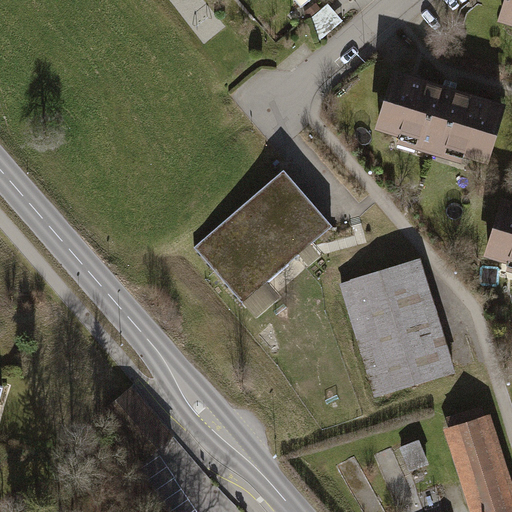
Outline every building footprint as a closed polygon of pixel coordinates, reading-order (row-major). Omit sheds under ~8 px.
[(293,0),(301,8),(310,0),(293,0)] [(511,0),(504,0),(497,25),(511,29),(511,0)] [(337,13),(329,3),(311,18),(319,42),(344,20),(337,13)] [(506,108),(392,74),(374,133),(398,140),(396,147),(462,167),(464,160),(488,168),(506,108)] [(283,172),(194,249),(241,304),(331,227),(283,172)] [(511,203),(502,201),(484,260),(507,267),(505,274),(511,276),(511,203)] [(420,260),(339,285),(375,400),(455,375),(420,260)] [(173,436),(131,389),(109,408),(138,465),(173,436)] [(450,424),(443,426),(471,511),(503,511),(511,509),(511,475),(491,410),(485,412),(483,404),(447,415),(450,424)] [(419,437),(400,446),(410,469),(429,461),(419,437)]
